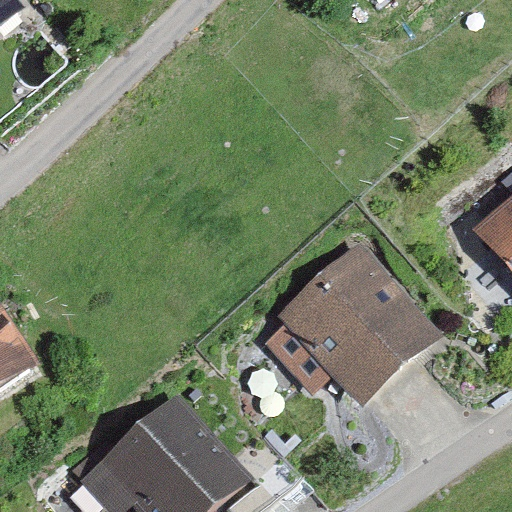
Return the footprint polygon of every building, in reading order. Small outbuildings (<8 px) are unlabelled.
[(0,0),(0,33),(25,11),(15,0),(0,0)] [(329,0),(336,8),(346,0),(329,0)] [(511,207),(476,240),(511,279),(511,207)] [(292,335),(271,353),(320,408),(335,394),(362,424),(451,347),(367,250),(282,324),(292,335)] [(0,317),(0,401),(39,373),(0,317)] [(178,404),(88,491),(108,511),(228,511),(257,485),(178,404)]
